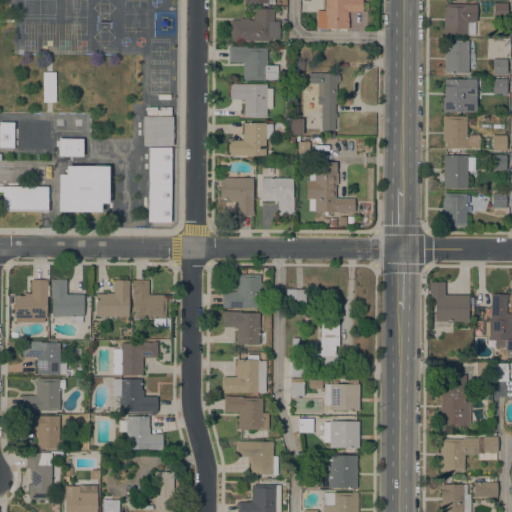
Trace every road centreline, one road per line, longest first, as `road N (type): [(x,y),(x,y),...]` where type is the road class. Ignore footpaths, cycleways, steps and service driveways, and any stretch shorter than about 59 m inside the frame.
road 1 (residential): [(196,0),(190,407),(204,511)]
road 2 (tertiary): [(401,248),(0,246)]
road 3 (secondary): [(399,511),(401,311)]
road 4 (secondary): [(402,188),(404,0)]
